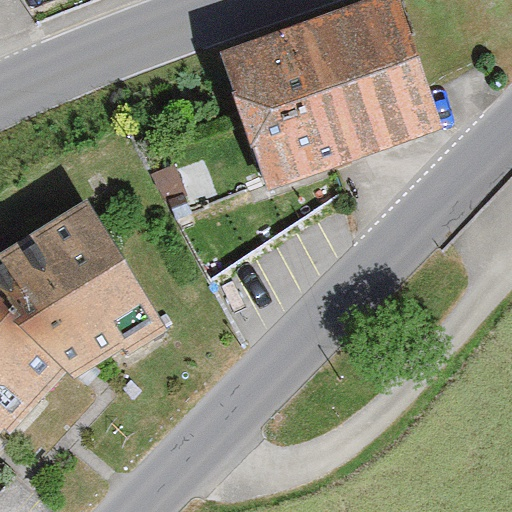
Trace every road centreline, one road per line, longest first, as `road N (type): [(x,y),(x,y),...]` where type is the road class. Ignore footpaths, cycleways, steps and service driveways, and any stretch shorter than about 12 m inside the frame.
road 1 (tertiary): [(140,511),(511,133)]
road 2 (secondary): [(252,0),(0,92)]
